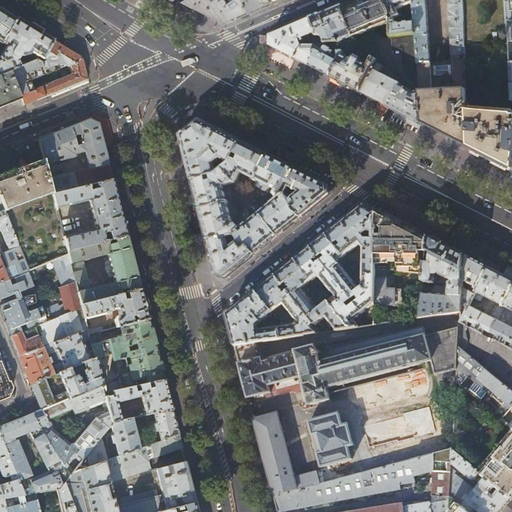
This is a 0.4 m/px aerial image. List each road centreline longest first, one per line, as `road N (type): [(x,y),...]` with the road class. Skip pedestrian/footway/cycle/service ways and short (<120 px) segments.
road 1 (primary): [(118,86),(181,323)]
road 2 (primary): [(197,317),(386,166)]
road 3 (primary): [(184,63),(386,166)]
road 4 (primary): [(247,511),(197,317)]
road 5 (primary): [(181,323),(228,511)]
road 6 (secondary): [(184,63),(332,0)]
road 7 (primary): [(386,166),(511,231)]
road 8 (secondary): [(0,135),(118,86)]
